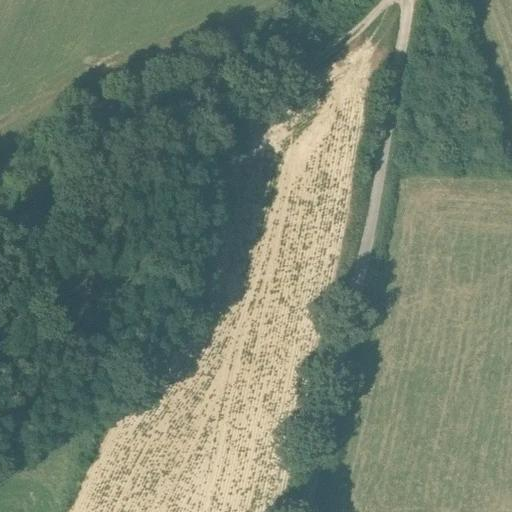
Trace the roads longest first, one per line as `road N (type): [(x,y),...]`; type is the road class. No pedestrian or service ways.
road 1 (unclassified): [(408,0),(357,289),(303,511)]
road 2 (track): [(0,230),(251,102),(390,0)]
